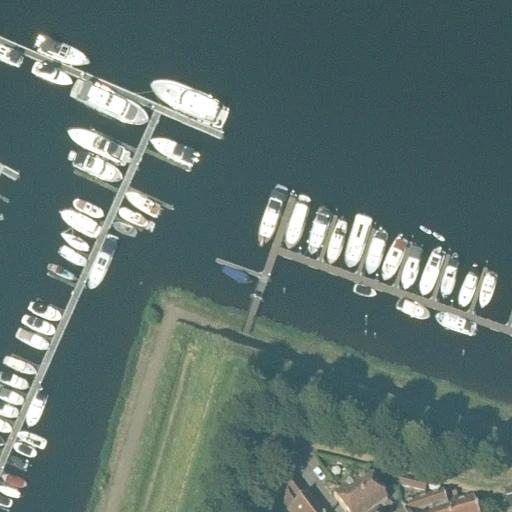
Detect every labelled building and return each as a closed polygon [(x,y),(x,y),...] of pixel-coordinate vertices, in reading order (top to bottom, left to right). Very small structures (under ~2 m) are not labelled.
[(318,511),(291,475),(283,504),(288,511),(318,511)] [(372,511),(386,502),(380,493),(369,476),(334,498),(344,511),(372,511)] [(401,484),(413,487),(415,478),(403,476),(401,484)] [(427,481),(415,478),(413,487),(425,490),(427,481)] [(443,494),(448,511),(477,511),(475,504),(473,498),(458,503),(454,490),(443,494)] [(448,511),(443,494),(427,499),(431,511),(448,511)] [(402,507),(405,511),(431,511),(427,499),(402,507)]
